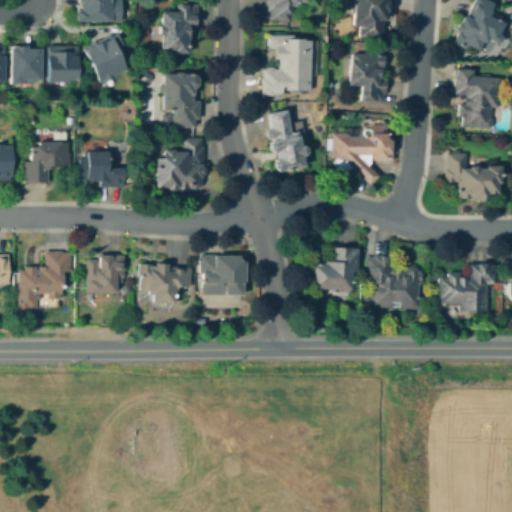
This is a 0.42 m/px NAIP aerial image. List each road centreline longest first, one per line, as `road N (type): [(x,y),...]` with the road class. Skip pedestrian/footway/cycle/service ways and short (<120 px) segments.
road 1 (residential): [(0,214),(190,223),(326,201),(420,226),(511,230)]
road 2 (tertiary): [(511,349),(0,351)]
road 3 (residential): [(226,0),(229,140),(269,252),(276,349)]
road 4 (residential): [(401,220),(423,0)]
